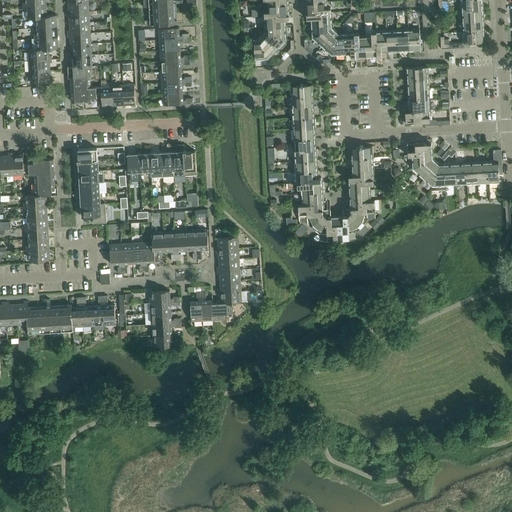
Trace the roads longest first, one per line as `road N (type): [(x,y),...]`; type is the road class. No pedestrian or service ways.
road 1 (residential): [(193,123),(0,135)]
road 2 (residential): [(374,132),(371,77),(341,79),(344,135)]
road 3 (residential): [(374,132),(506,126)]
